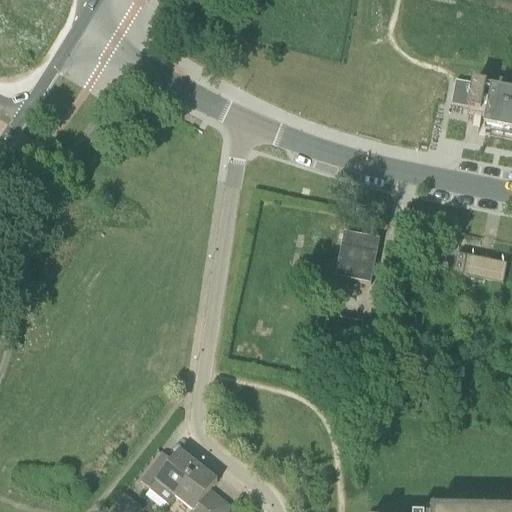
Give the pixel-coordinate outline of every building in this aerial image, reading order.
[(482,114),(485,93),(487,87),(474,85),(474,86),(456,82),(451,107),(469,110),(469,111),(482,114)] [(511,98),(493,95),(487,128),(486,132),(511,136),(511,98)] [(371,286),(380,242),(345,235),(336,280),(371,286)] [(467,259),(457,257),(453,276),(463,278),(467,259)] [(505,401),(511,367),(511,267),(508,267),(467,259),(463,278),(453,276),(432,271),(410,382),(505,401)] [(363,326),(328,319),(319,364),(355,371),(363,326)] [(141,484),(151,492),(151,493),(169,507),(175,499),(199,469),(180,454),(173,463),(163,456),(141,484)] [(210,494),(218,484),(199,469),(175,499),(190,511),(221,511),(229,508),(210,494)]
